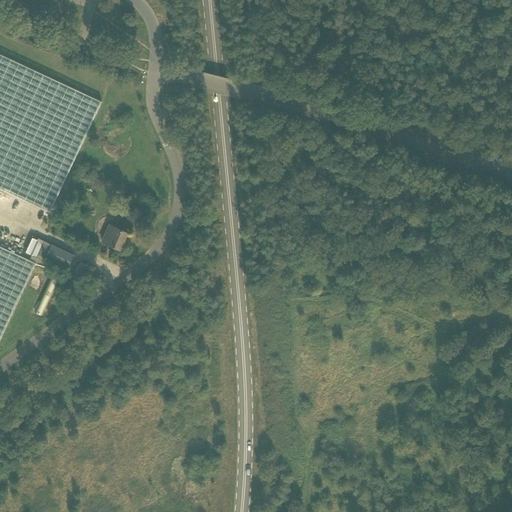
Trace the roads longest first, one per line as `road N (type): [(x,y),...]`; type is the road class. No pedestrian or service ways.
road 1 (secondary): [(241,511),(246,431),(209,0)]
road 2 (unclassified): [(0,368),(145,263),(168,237),(181,205),(181,174),(154,114),(154,70)]
road 3 (unclassified): [(511,173),(293,102),(154,70)]
road 4 (unknown): [(511,245),(445,220),(406,217),(398,183),(407,139)]
